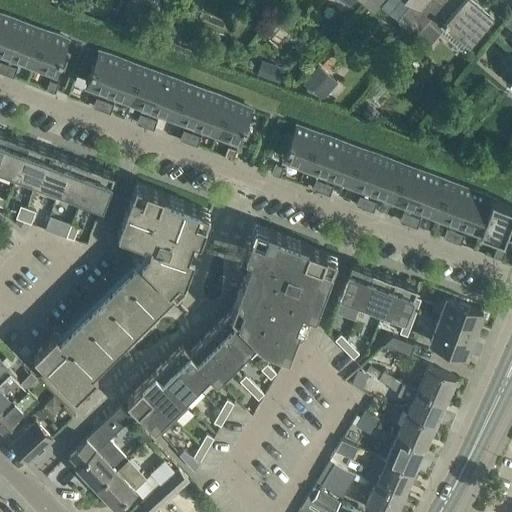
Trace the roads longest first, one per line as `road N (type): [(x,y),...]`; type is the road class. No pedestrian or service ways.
road 1 (residential): [(511,277),(0,84)]
road 2 (tertiary): [(441,511),(511,369)]
